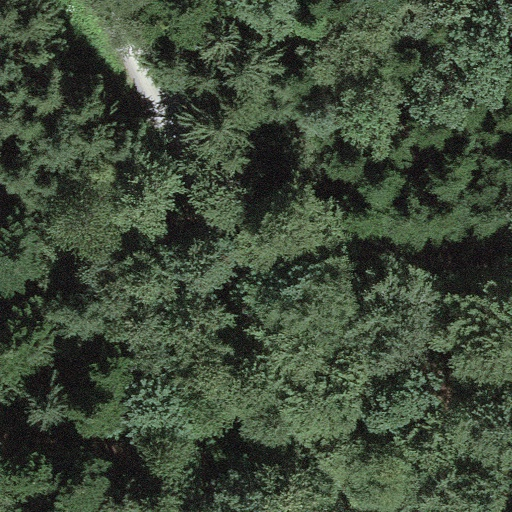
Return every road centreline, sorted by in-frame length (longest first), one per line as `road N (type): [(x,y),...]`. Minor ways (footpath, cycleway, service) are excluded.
road 1 (track): [(382,511),(231,219),(179,92),(126,0)]
road 2 (track): [(511,258),(331,240),(231,219)]
